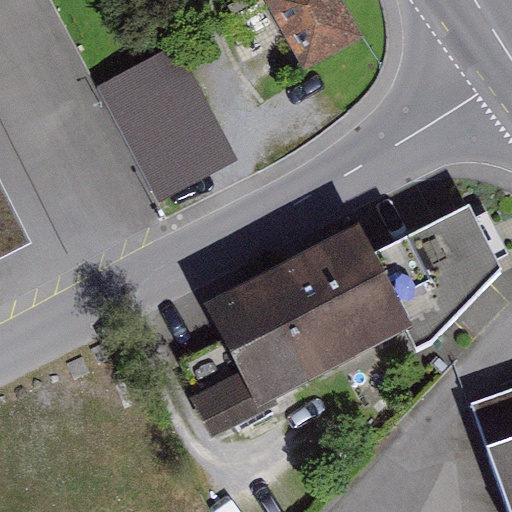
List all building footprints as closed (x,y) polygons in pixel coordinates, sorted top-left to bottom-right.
[(353,0),(288,0),(319,54),(368,26),(353,0)] [(175,45),(96,89),(157,204),(234,162),(175,45)] [(0,258),(29,244),(0,187),(0,258)] [(199,398),(215,428),(407,327),(419,350),(431,345),(501,272),(466,212),(373,260),(362,234),(218,310),(245,373),(199,398)] [(511,392),(484,402),(511,482),(511,392)]
